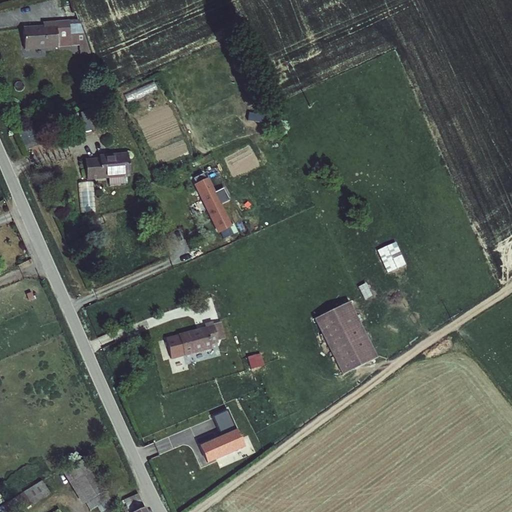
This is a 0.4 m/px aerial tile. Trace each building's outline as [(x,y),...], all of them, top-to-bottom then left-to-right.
[(42,27),(22,28),(23,49),(70,46),(68,21),(42,22),(42,27)] [(27,129),(17,133),(23,146),(33,141),(27,129)] [(97,158),(83,160),(85,177),(106,175),(107,184),(124,181),(123,174),(127,173),(125,150),(97,154),(97,158)] [(212,176),(198,182),(220,233),(235,227),(212,176)] [(190,177),(179,182),(202,233),(213,228),(190,177)] [(378,249),(389,272),(408,263),(398,240),(378,249)] [(378,358),(351,303),(316,320),(343,375),(378,358)] [(203,324),(162,335),(167,356),(209,344),(208,340),(216,338),(211,317),(202,319),(203,324)] [(249,356),(253,368),(266,364),(262,352),(249,356)] [(243,449),(235,432),(228,409),(213,417),(220,437),(200,446),(208,464),(243,449)] [(67,468),(88,511),(109,501),(94,469),(97,468),(91,456),(67,468)] [(44,480),(2,504),(6,511),(16,511),(51,492),(44,480)] [(137,493),(123,500),(128,511),(148,511),(148,508),(145,510),(137,493)]
